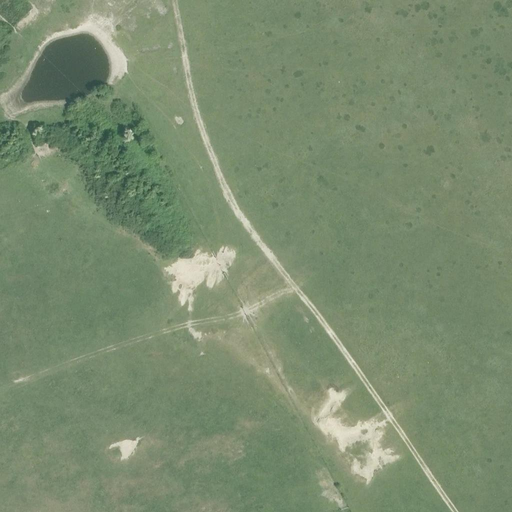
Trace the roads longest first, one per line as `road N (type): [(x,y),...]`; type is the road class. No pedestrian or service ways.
road 1 (track): [(175,0),(184,72),(225,200),(454,511)]
road 2 (track): [(288,285),(242,310),(0,392)]
